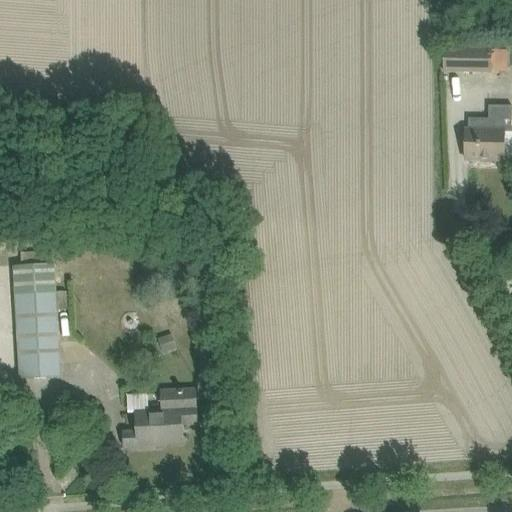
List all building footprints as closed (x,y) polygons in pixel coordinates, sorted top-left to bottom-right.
[(445,48),(444,72),(491,73),(492,49),(445,48)] [(488,105),(488,119),(468,119),(468,159),(504,160),(504,132),(511,132),(511,112),(511,105),(488,105)] [(110,173),(95,172),(92,208),(108,209),(110,173)] [(238,218),(238,228),(255,227),(254,217),(238,218)] [(14,266),(15,295),(20,379),(61,377),(58,311),(68,310),(67,292),(57,293),(55,264),(14,266)] [(158,339),(163,355),(177,350),(172,334),(158,339)] [(137,413),(138,433),(124,433),(125,448),(139,447),(139,446),(182,444),(181,423),(196,423),(196,424),(197,424),(195,390),(162,392),(163,412),(162,411),(152,412),(151,412),(137,413)]
